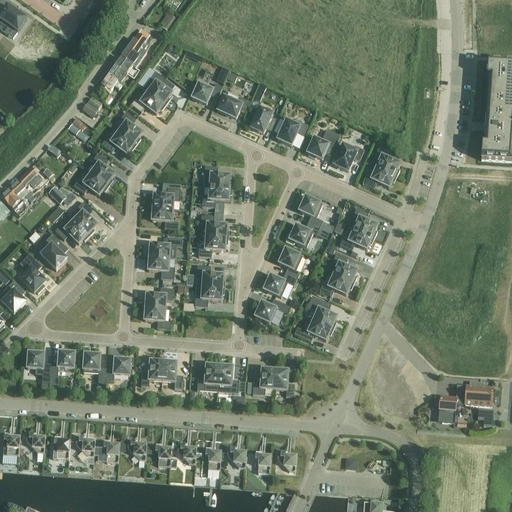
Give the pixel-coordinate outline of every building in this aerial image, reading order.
[(0,9),(0,21),(18,34),(27,21),(20,16),(19,15),(16,13),(15,12),(7,7),(3,13),(1,12),(2,11),(0,9)] [(168,14),(159,26),(168,32),(177,20),(168,14)] [(138,36),(128,51),(142,61),(146,54),(144,53),(146,49),(144,48),(147,43),(143,39),(145,35),(141,33),(139,37),(138,36)] [(121,60),(133,68),(136,70),(142,61),(128,51),(121,60)] [(146,54),(142,61),(146,64),(152,56),(147,53),(146,54)] [(121,60),(115,69),(127,77),(133,68),(121,60)] [(511,66),(493,65),(486,163),(511,165),(511,162),(511,66)] [(109,78),(118,84),(120,86),(127,77),(115,69),(109,78)] [(143,91),(148,95),(166,108),(170,102),(168,101),(172,96),(161,88),(166,82),(155,74),(143,91)] [(230,75),(227,81),(234,84),(237,78),(230,75)] [(219,76),(217,83),(224,86),(227,80),(219,76)] [(110,96),(118,84),(109,78),(101,89),(110,96)] [(214,90),(200,84),(192,101),(206,108),(211,99),(217,102),(223,90),(216,86),(214,90)] [(162,114),(166,108),(148,95),(141,105),(135,101),(131,107),(141,115),(146,109),(156,117),(160,113),(162,114)] [(107,97),(102,105),(105,107),(107,108),(112,101),(111,100),(110,100),(107,97)] [(225,116),(236,121),(240,113),(245,115),(250,104),(239,99),(237,105),(224,99),(218,113),(219,114),(224,117),(225,116)] [(89,105),(99,112),(102,107),(92,101),(89,105)] [(88,106),(83,113),(94,120),(98,113),(88,106)] [(257,133),(263,136),(266,131),(271,133),(276,122),(271,120),(272,117),(260,111),(251,130),(253,131),(253,132),(257,134),(257,133)] [(126,125),(119,135),(137,148),(141,142),(139,141),(142,136),(132,128),(136,122),(126,114),(121,121),(126,125)] [(82,133),(85,129),(76,121),(73,126),(82,133)] [(297,136),(303,139),(308,128),(295,123),(294,126),(286,123),(277,142),(292,149),(297,136)] [(87,139),(86,138),(73,127),(69,132),(76,138),(77,138),(84,144),(87,139)] [(316,160),(322,162),(325,156),(332,159),(341,139),(327,132),(321,144),(314,141),(307,156),(309,156),(308,158),(315,162),(316,160)] [(132,154),(137,148),(119,135),(114,141),(109,138),(101,147),(112,155),(116,149),(127,157),(130,152),(132,154)] [(343,148),(334,168),(348,174),(354,161),(359,164),(364,153),(354,148),(352,152),(343,148)] [(380,163),(376,170),(397,179),(400,173),(398,172),(400,166),(388,161),(391,154),(379,149),(374,160),(380,163)] [(95,171),(91,176),(109,189),(113,184),(111,182),(115,177),(104,169),(109,164),(98,156),(93,162),(94,163),(98,166),(95,171)] [(94,163),(90,168),(95,171),(98,166),(94,163)] [(203,190),(210,190),(232,191),(233,184),(230,184),(231,178),(217,177),(218,170),(205,169),(203,190)] [(31,170),(18,184),(25,190),(29,186),(31,188),(36,183),(34,182),(38,178),(31,170)] [(394,186),(397,179),(376,170),(373,178),(367,175),(362,186),(374,192),(377,185),(389,190),(392,185),(394,186)] [(42,175),(48,181),(52,177),(46,171),(42,175)] [(105,195),(109,189),(91,176),(83,186),(78,183),(74,189),(84,197),(89,191),(99,199),(103,194),(105,195)] [(9,191),(21,203),(25,199),(31,205),(35,201),(33,200),(25,190),(18,184),(9,191)] [(49,196),(60,207),(66,200),(58,192),(55,189),(49,196)] [(61,189),(58,192),(66,200),(67,199),(72,194),(61,189)] [(231,199),(232,191),(210,190),(209,198),(203,197),(202,210),(215,211),(216,203),(229,204),(229,198),(231,199)] [(23,206),(21,203),(9,191),(1,199),(15,214),(23,206)] [(151,203),(150,210),(173,212),(173,204),(180,204),(181,192),(167,191),(167,198),(154,197),(153,203),(151,203)] [(311,219),(308,226),(320,231),(323,224),(316,221),(323,207),(306,199),(299,214),(311,219)] [(0,205),(0,204),(0,223),(9,214),(0,205)] [(69,219),(73,224),(74,223),(90,239),(95,234),(93,232),(97,228),(88,219),(93,213),(83,204),(69,219)] [(172,225),(173,212),(150,210),(150,218),(152,218),(152,224),(165,225),(164,232),(178,233),(178,225),(172,225)] [(348,230),(354,232),(374,241),(377,234),(375,233),(378,228),(365,223),(368,216),(356,211),(348,230)] [(207,227),(206,239),(228,241),(229,234),(227,234),(227,228),(214,227),(214,219),(201,218),(201,226),(207,227)] [(48,221),(43,226),(48,231),(52,226),(48,221)] [(85,244),(90,239),(74,223),(73,224),(68,229),(63,225),(55,234),(64,243),(69,238),(79,247),(83,243),(85,244)] [(306,250),(309,245),(313,236),(317,238),(320,231),(308,226),(305,232),(296,228),(292,236),(290,234),(285,244),(293,248),(295,245),(306,250)] [(42,227),(37,232),(42,236),(47,232),(42,227)] [(371,248),(374,241),(354,232),(349,244),(343,241),(340,248),(352,254),(355,247),(367,252),(369,247),(371,248)] [(50,249),(41,258),(56,273),(67,262),(61,256),(66,250),(53,237),(45,244),(50,249)] [(228,248),(228,241),(206,239),(205,252),(199,252),(198,260),(211,261),(212,253),(225,254),(225,248),(228,248)] [(147,253),(147,260),(169,262),(170,249),(182,250),(182,242),(164,241),(163,248),(150,247),(150,253),(147,253)] [(329,248),(326,254),(332,257),(335,251),(329,248)] [(285,251),(279,266),(288,270),(285,277),(287,278),(297,282),(300,275),(296,273),(303,259),(285,251)] [(339,266),(333,278),(354,287),(357,280),(355,279),(357,274),(345,268),(348,262),(336,256),(333,264),(339,266)] [(43,287),(45,284),(36,275),(42,269),(29,257),(20,267),(26,273),(19,280),(34,296),(36,294),(38,296),(45,289),(43,287)] [(169,270),(169,262),(147,260),(146,267),(149,268),(148,274),(161,274),(161,282),(174,283),(175,270),(169,270)] [(203,277),(202,289),(225,291),(225,284),(223,284),(223,278),(210,277),(211,269),(198,268),(197,276),(203,277)] [(270,278),(264,293),(281,300),(287,286),(294,289),(297,282),(287,278),(285,277),(282,283),(270,278)] [(351,293),(354,287),(333,278),(328,289),(322,287),(319,294),(331,299),(334,293),(346,298),(349,293),(351,293)] [(14,316),(25,305),(20,300),(25,295),(14,283),(3,294),(8,299),(2,305),(14,316)] [(224,298),(225,291),(202,289),(196,288),(194,309),(208,310),(208,303),(221,304),(222,298),(224,298)] [(144,303),(143,310),(165,312),(166,304),(172,304),(173,292),(160,291),(160,298),(146,297),(146,303),(144,303)] [(316,316),(313,323),(333,332),(336,326),(334,325),(337,319),(326,315),(330,306),(312,298),(306,311),(316,316)] [(261,305),(255,319),(270,326),(270,325),(275,327),(280,314),(288,317),(291,310),(274,302),(270,309),(261,305)] [(164,324),(165,312),(143,310),(143,317),(145,317),(144,323),(158,324),(157,332),(170,333),(171,325),(164,324)] [(330,339),(333,332),(313,323),(308,335),(297,330),(294,337),(311,345),(314,338),(326,343),(328,338),(330,339)] [(28,355),(27,371),(35,372),(35,376),(42,377),(42,385),(50,386),(50,380),(51,367),(44,366),(44,356),(28,355)] [(50,380),(58,381),(58,371),(74,372),(75,356),(59,355),(58,367),(51,367),(50,380)] [(106,390),(106,382),(107,371),(100,371),(100,358),(84,356),(83,375),(99,376),(98,389),(104,390),(106,390)] [(114,372),(107,371),(106,382),(114,383),(114,378),(129,379),(130,369),(133,369),(134,360),(123,359),(123,362),(115,362),(114,372)] [(149,383),(162,384),(164,362),(156,362),(156,364),(150,363),(149,377),(142,376),(141,389),(149,390),(149,383)] [(164,362),(162,384),(174,385),(174,392),(182,392),(183,379),(176,379),(177,365),(171,365),(171,363),(164,362)] [(197,393),(217,395),(220,366),(212,366),(212,368),(206,368),(205,381),(198,380),(197,393)] [(220,366),(217,395),(238,396),(239,389),(239,384),(239,383),(232,383),(233,370),(227,369),(227,367),(220,366)] [(248,385),(247,396),(253,396),(252,397),(265,398),(265,392),(273,393),(275,370),(268,370),(268,372),(262,372),(261,385),(253,384),(253,386),(248,385)] [(275,370),(273,393),(286,394),(286,400),(294,401),(295,387),(287,387),(288,374),(282,373),(282,371),(275,370)] [(457,389),(456,406),(492,410),(493,392),(457,389)] [(440,400),(439,413),(443,414),(442,424),(454,425),(456,401),(440,400)] [(479,414),(479,421),(481,422),(480,430),(490,430),(492,414),(479,414)] [(45,440),(38,439),(34,439),(34,436),(29,436),(29,440),(26,440),(26,443),(32,450),(32,451),(33,451),(38,456),(44,457),(45,440)] [(4,439),(4,443),(3,458),(19,459),(19,455),(19,450),(20,440),(4,439)] [(95,443),(88,443),(84,443),(84,440),(79,439),(79,444),(76,444),(76,446),(82,454),(82,455),(83,455),(87,460),(94,460),(95,443)] [(69,463),(70,443),(54,442),(53,461),(69,463)] [(147,447),(140,447),(135,446),(135,444),(131,443),(130,448),(127,448),(127,450),(134,458),(135,458),(139,464),(145,464),(147,447)] [(120,447),(113,447),(104,446),(103,451),(107,451),(106,465),(118,466),(120,448),(120,447)] [(197,451),(189,450),(185,450),(185,447),(181,447),(180,452),(177,452),(177,454),(184,461),(184,462),(189,467),(195,468),(196,458),(196,453),(197,451)] [(171,451),(164,450),(155,450),(155,454),(159,455),(158,469),(170,470),(171,456),(171,451)] [(246,455),(239,454),(235,454),(235,451),(230,451),(230,455),(227,455),(227,458),(234,465),(234,466),(239,471),(245,471),(246,455)] [(221,455),(214,454),(205,453),(205,458),(209,458),(208,473),(220,474),(221,455)] [(297,458),(290,458),(285,457),(285,455),(286,455),(281,454),(281,455),(278,455),(277,459),(277,461),(277,469),(284,470),(289,475),(295,475),(297,458)] [(271,458),(264,458),(255,457),(255,462),(259,462),(258,476),(270,477),(271,458)]
